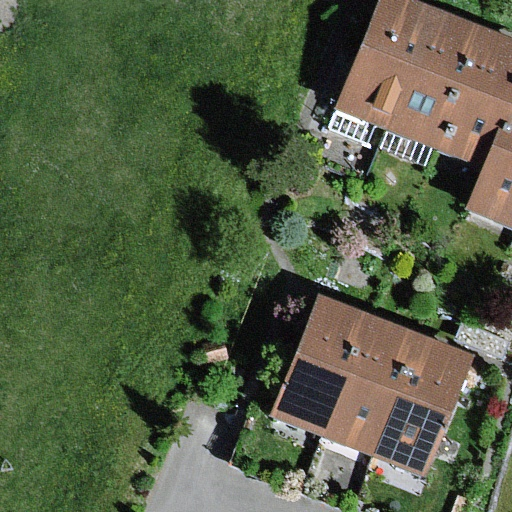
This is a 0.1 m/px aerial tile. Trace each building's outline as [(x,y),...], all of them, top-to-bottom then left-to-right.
[(387,138),(434,17),(391,0),(378,0),(333,117),(387,138)] [(439,158),(487,38),(434,17),(387,138),(439,158)] [(488,177),(511,116),(511,48),(487,38),(439,158),(488,177)] [(511,116),(488,177),(473,218),(511,233),(511,116)] [(325,445),(373,324),(318,303),(272,424),(325,445)] [(377,465),(425,345),(373,324),(325,445),(377,465)] [(426,484),(458,406),(474,365),(425,345),(377,465),(426,484)] [(272,424),(247,414),(226,467),(342,511),(456,511),(462,498),(426,484),(377,465),(325,445),(272,424)]
